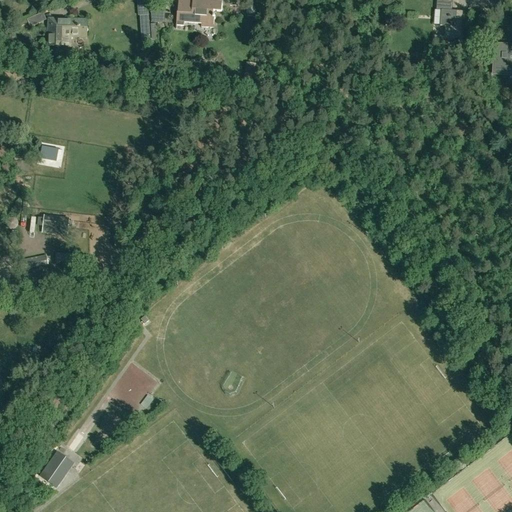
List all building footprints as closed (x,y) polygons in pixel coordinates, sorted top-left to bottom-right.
[(140,15),(148,14),(147,0),(137,0),(138,15),(140,15)] [(179,9),(179,13),(177,13),(176,26),(183,26),(183,23),(201,24),(201,28),(213,29),(214,16),(213,16),(213,12),(221,12),(222,2),(200,0),(178,0),(178,9),(179,9)] [(434,36),(434,45),(454,46),(455,38),(461,39),(463,12),(452,11),(452,0),(436,0),(436,10),(441,11),(440,26),(445,26),(444,37),(434,36)] [(148,14),(140,15),(140,23),(142,41),(150,40),(149,22),(148,14)] [(87,20),(48,19),(47,47),(70,47),(71,37),(87,38),(87,20)] [(511,45),(508,46),(508,44),(500,44),(500,45),(494,45),(493,71),(507,71),(507,74),(511,74),(511,45)] [(70,218),(44,216),(42,234),(68,237),(70,218)] [(152,397),(145,407),(151,411),(158,401),(152,397)] [(58,452),(41,477),(57,488),(66,475),(58,470),(66,458),(58,452)]
